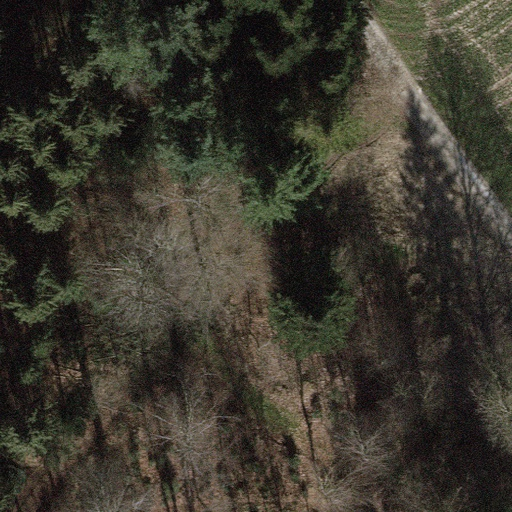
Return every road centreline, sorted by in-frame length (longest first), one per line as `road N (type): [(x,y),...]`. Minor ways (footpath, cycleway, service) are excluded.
road 1 (track): [(25,511),(393,119)]
road 2 (track): [(323,0),(393,119),(511,225)]
